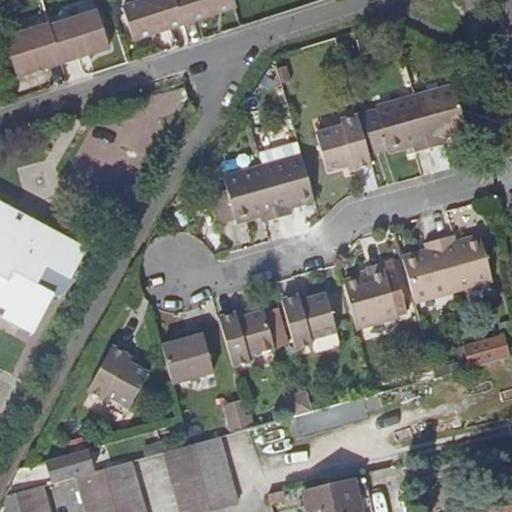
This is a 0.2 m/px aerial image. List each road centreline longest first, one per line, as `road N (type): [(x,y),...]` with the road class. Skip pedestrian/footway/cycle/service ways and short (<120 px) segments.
road 1 (residential): [(0,493),(253,37)]
road 2 (residential): [(511,176),(362,218),(326,248),(177,286)]
road 3 (unknown): [(511,425),(323,463),(226,511)]
road 4 (residential): [(0,118),(253,37)]
